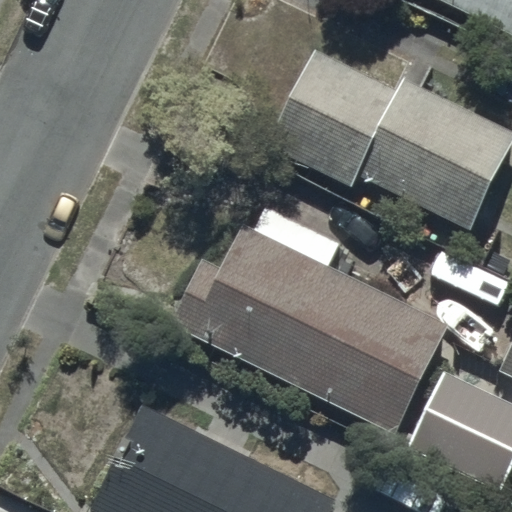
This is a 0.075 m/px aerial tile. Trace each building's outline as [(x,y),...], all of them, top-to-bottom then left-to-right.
[(511,0),(446,0),(511,32),(511,0)] [(358,173),(470,228),(511,143),(511,129),(402,75),(396,87),(312,46),(265,143),(352,185),(358,173)] [(394,432),(449,321),(331,262),(341,242),(255,199),(222,264),(201,254),(169,319),(394,432)] [(511,342),(500,368),(511,373),(511,342)] [(405,442),(500,490),(511,465),(511,401),(443,367),(405,442)] [(327,511),(337,493),(144,400),(92,507),(102,511),(327,511)]
